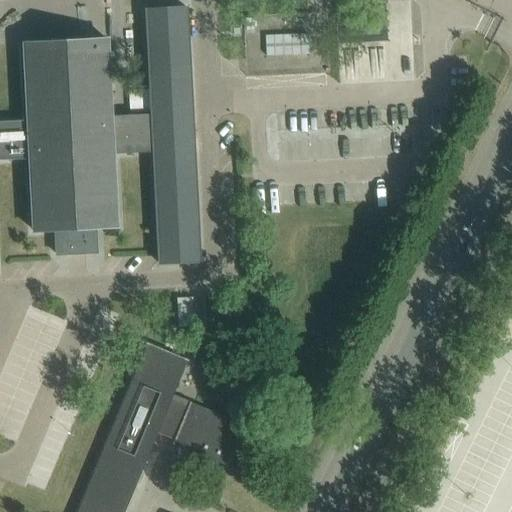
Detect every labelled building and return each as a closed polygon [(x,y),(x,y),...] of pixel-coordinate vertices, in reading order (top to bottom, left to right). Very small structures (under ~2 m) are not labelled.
[(146,10),(151,115),(153,151),(158,253),(159,264),(200,261),(186,8),(146,10)] [(307,32),(265,34),(267,57),(308,55),(307,32)] [(153,151),(151,115),(130,116),(112,117),(108,39),(23,44),(27,121),(0,122),(0,159),(29,158),(33,231),(41,231),(55,230),(56,255),(96,252),(95,228),(117,226),(113,153),(153,151)] [(148,89),(129,91),(130,113),(149,112),(148,89)] [(187,401),(171,394),(185,361),(188,362),(189,360),(146,342),(145,344),(148,345),(77,511),(122,511),(157,428),(173,434),(169,446),(170,446),(171,443),(226,466),(224,469),(226,469),(227,466),(245,424),(243,424),(242,426),(186,403),(187,401)]
